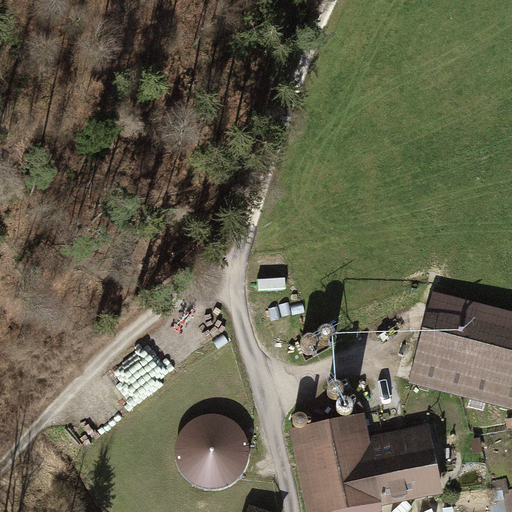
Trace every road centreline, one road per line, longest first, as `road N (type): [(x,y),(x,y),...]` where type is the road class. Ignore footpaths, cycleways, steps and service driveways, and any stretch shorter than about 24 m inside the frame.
road 1 (track): [(287,511),(233,284),(287,101),(334,0)]
road 2 (track): [(233,284),(194,293),(61,386),(0,461)]
